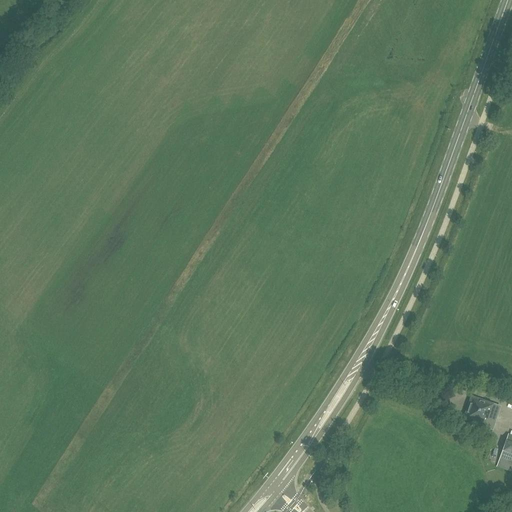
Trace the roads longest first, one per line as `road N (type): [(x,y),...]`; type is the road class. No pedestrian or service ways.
road 1 (secondary): [(411,263),(508,0)]
road 2 (secondary): [(411,263),(268,482)]
road 3 (secondary): [(283,487),(354,381),(411,263)]
